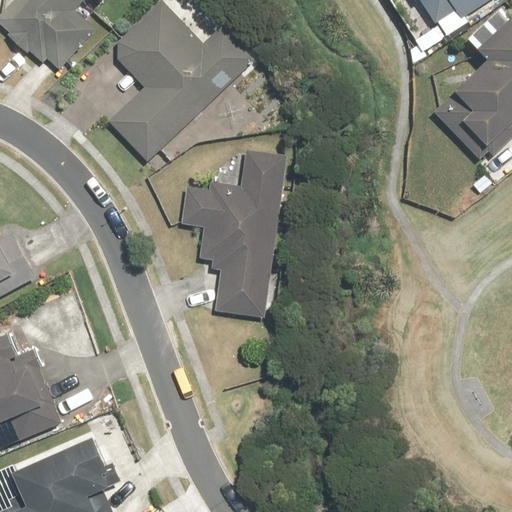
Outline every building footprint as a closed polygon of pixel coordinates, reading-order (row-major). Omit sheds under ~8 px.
[(18,0),(2,19),(16,32),(13,35),(31,50),(34,47),(49,60),(53,55),(65,65),(99,27),(80,10),(89,0),(18,0)] [(149,158),(256,54),(226,23),(209,40),(170,0),(122,47),(152,77),(110,118),(149,158)] [(430,0),(442,21),(461,10),(465,17),(494,0),(430,0)] [(511,24),(488,46),(499,59),(442,111),(484,156),(511,130),(511,24)] [(272,319),(295,159),(253,153),(248,192),(196,184),(190,226),(212,229),(207,266),(232,270),(226,312),(272,319)] [(0,281),(25,270),(10,238),(0,242),(0,233),(1,233),(0,230),(0,281)] [(0,422),(58,400),(42,359),(27,365),(21,352),(32,348),(23,325),(0,334),(0,422)] [(120,467),(105,433),(24,467),(35,493),(14,502),(17,507),(5,511),(99,511),(108,508),(101,492),(120,484),(114,470),(120,467)]
